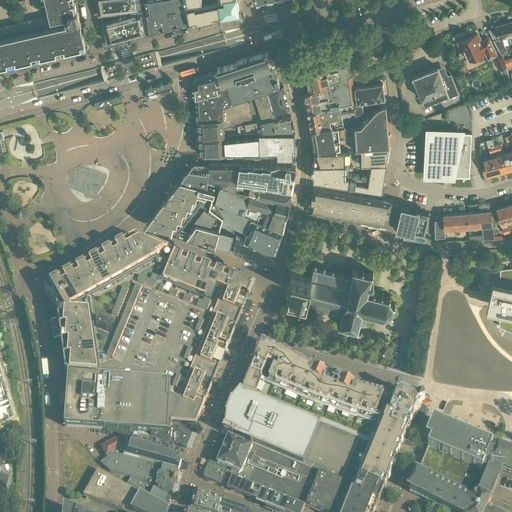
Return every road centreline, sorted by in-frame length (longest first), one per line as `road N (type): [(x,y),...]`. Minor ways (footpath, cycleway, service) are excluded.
road 1 (secondary): [(0,115),(329,20)]
road 2 (residential): [(51,511),(45,344),(0,188)]
road 3 (residential): [(382,40),(394,77),(403,180),(446,192),(511,185)]
road 4 (secondary): [(326,1),(102,60)]
